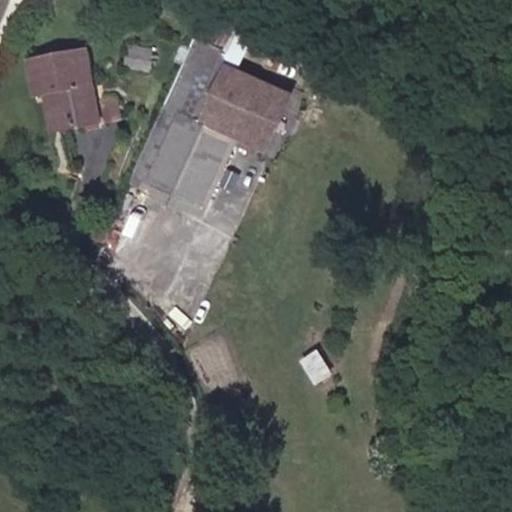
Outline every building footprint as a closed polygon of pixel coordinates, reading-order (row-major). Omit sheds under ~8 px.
[(211,44),(222,22),(212,17),(202,40),(211,44)] [(225,50),(235,28),(222,22),(211,44),(225,50)] [(170,108),(209,125),(210,122),(234,69),(239,57),(225,50),(211,44),(202,40),(170,108)] [(151,69),(154,54),(134,50),(132,66),(151,69)] [(101,101),(91,52),(33,62),(40,97),(49,95),(59,93),(66,131),(105,124),(101,101)] [(288,94),(234,69),(210,122),(265,146),(288,94)] [(66,131),(59,93),(49,95),(57,133),(66,131)] [(125,120),(120,98),(101,101),(105,124),(125,120)] [(207,209),(238,139),(209,125),(170,108),(138,176),(207,209)] [(106,245),(111,234),(100,229),(95,239),(106,245)]
